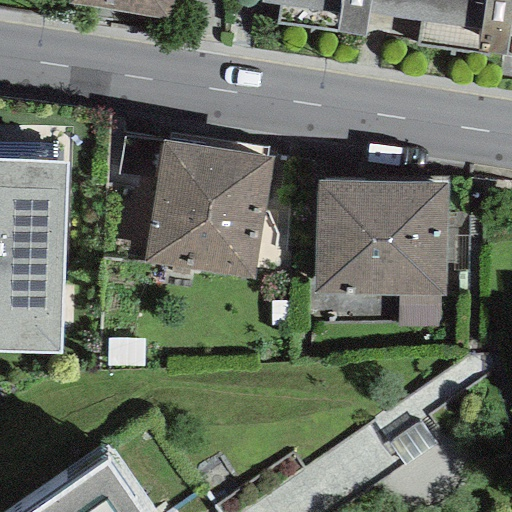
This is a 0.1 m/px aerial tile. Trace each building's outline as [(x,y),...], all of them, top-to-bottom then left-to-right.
[(173,0),(69,0),(69,4),(170,21),(173,0)] [(511,0),(260,0),(260,4),(279,7),(277,24),(363,37),(364,34),(418,42),(417,45),(508,58),(511,33),(511,32),(511,0)] [(273,159),(163,142),(143,263),(252,280),(273,159)] [(0,161),(0,352),(61,355),(66,164),(0,161)] [(439,298),(443,298),(446,184),(317,180),(314,294),(396,296),(439,298)] [(438,327),(439,298),(396,296),(397,327),(438,327)] [(139,511),(105,462),(31,511),(139,511)]
